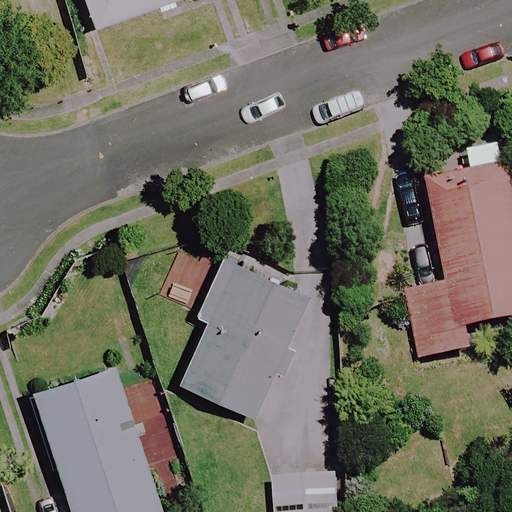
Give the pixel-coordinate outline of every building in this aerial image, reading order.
[(86,0),(96,30),(182,0),(86,0)] [(511,321),(511,196),(503,148),(467,155),(472,178),(429,186),(448,283),(405,291),(418,361),(470,351),(466,331),(511,321)] [(198,310),(214,264),(179,252),(163,298),(198,310)] [(307,297),(226,264),(176,387),(257,420),(307,297)] [(155,511),(112,370),(32,395),(68,511),(155,511)]
